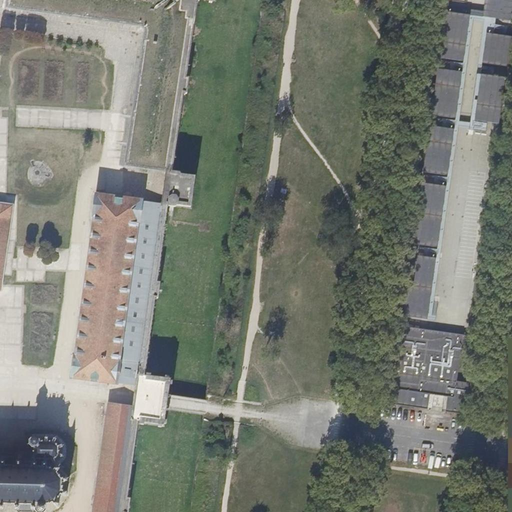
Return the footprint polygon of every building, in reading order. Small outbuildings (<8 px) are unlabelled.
[(124,167),(165,172),(174,173),(185,95),(187,95),(189,79),(187,79),(198,0),(7,0),(6,8),(141,27),(142,28),(143,28),(144,29),(144,31),(144,32),(124,167)] [(256,0),(254,16),(268,18),(269,0),(256,0)] [(441,59),(456,61),(455,68),(440,72),(436,110),(437,116),(462,118),(468,57),(479,58),(481,62),(474,130),(489,132),(490,124),(505,125),(508,96),(509,99),(511,80),(511,70),(511,36),(508,36),(508,31),(506,23),(511,21),(511,0),(488,0),(486,25),(482,11),(471,10),(470,15),(446,12),(441,59)] [(421,256),(442,259),(457,129),(434,127),(427,182),(425,181),(417,245),(423,246),(421,256)] [(197,176),(174,173),(165,172),(161,205),(170,207),(192,210),(197,176)] [(137,387),(138,375),(161,205),(143,202),(129,200),(96,196),(94,207),(93,217),(94,218),(85,282),(75,354),(74,353),(72,365),(70,378),(117,385),(137,387)] [(0,203),(0,291),(1,292),(13,206),(0,203)] [(433,321),(441,260),(418,257),(410,318),(433,321)] [(467,412),(469,332),(402,330),(400,406),(430,407),(431,396),(444,396),(443,411),(467,412)] [(147,376),(146,376),(138,375),(137,387),(133,407),(132,421),(140,422),(141,422),(141,424),(144,425),(144,422),(158,424),(158,427),(161,427),(162,427),(165,427),(166,424),(166,423),(166,421),(164,420),(166,411),(168,411),(168,408),(166,407),(167,403),(167,398),(169,398),(170,395),(168,395),(169,384),(171,385),(172,381),(171,381),(172,378),(168,378),(165,377),(165,379),(151,377),(151,375),(148,374),(147,376)] [(108,406),(92,511),(114,511),(129,409),(108,406)] [(0,509),(2,510),(2,504),(16,504),(15,510),(15,511),(17,511),(16,511),(43,511),(45,511),(45,505),(52,502),(56,508),(58,506),(55,501),(60,494),(66,496),(67,493),(61,491),(61,488),(61,483),(67,481),(66,478),(61,480),(56,473),(60,468),(57,466),(53,471),(45,468),(46,462),(46,460),(52,460),(54,464),(56,463),(54,459),(57,456),(61,458),(62,456),(58,454),(58,449),(62,447),(61,445),(57,447),(53,444),(55,440),(53,439),(52,443),(47,443),(47,439),(45,439),(45,442),(39,442),(39,441),(36,438),(32,438),(29,440),(29,445),(31,448),(34,448),(33,458),(32,458),(31,460),(21,459),(21,458),(19,458),(19,459),(18,459),(18,461),(17,461),(17,467),(3,467),(4,461),(1,461),(1,467),(0,466),(0,509)]
